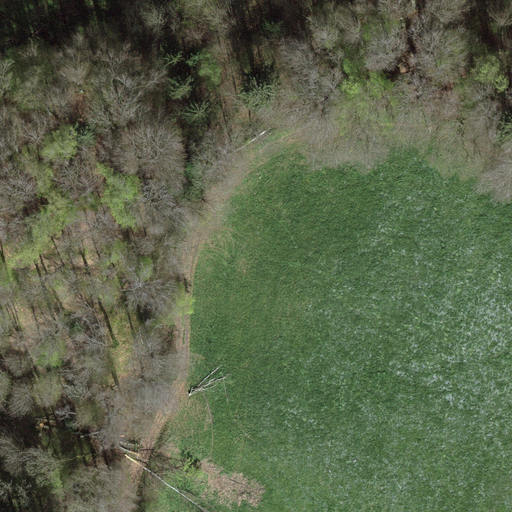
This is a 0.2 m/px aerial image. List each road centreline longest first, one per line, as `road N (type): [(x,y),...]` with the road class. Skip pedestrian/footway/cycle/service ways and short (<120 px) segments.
road 1 (track): [(121,511),(164,419),(181,353),(185,214),(243,158),(274,134),(335,111),(415,110),(511,150)]
road 2 (track): [(0,396),(34,417),(72,511)]
